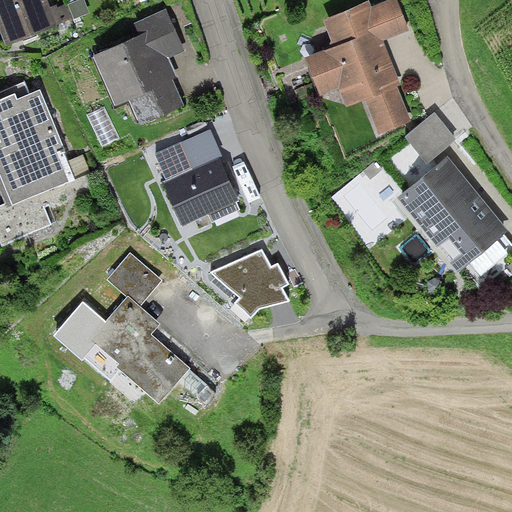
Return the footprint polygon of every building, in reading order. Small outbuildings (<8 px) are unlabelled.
[(50,11),(46,0),(0,0),(0,26),(7,44),(70,21),(65,6),(50,11)] [(340,91),(347,112),(365,105),(377,136),(412,123),(382,40),(407,30),(397,4),(373,13),(371,5),(324,22),(332,44),(307,54),(323,97),(340,91)] [(131,92),(143,119),(185,102),(165,55),(184,47),(168,11),(139,23),(142,30),(97,49),(118,97),(131,92)] [(0,207),(0,241),(2,246),(56,224),(45,196),(77,183),(40,91),(17,101),(16,97),(1,104),(0,101),(0,190),(6,205),(0,207)] [(435,117),(406,141),(426,166),(456,142),(435,117)] [(166,183),(217,159),(222,157),(210,130),(154,157),(166,183)] [(448,158),(396,201),(456,273),(469,262),(503,235),(508,231),(448,158)] [(166,183),(186,225),(208,215),(235,202),(217,159),(166,183)] [(235,202),(208,215),(213,225),(240,211),(235,202)] [(511,246),(503,235),(469,262),(481,277),(511,252),(511,246)] [(262,252),(213,274),(242,299),(235,306),(252,320),(260,311),(290,303),(282,290),(289,286),(279,269),(278,266),(271,269),(262,252)] [(128,298),(140,308),(163,281),(132,254),(108,282),(128,298)] [(128,298),(91,341),(118,364),(114,369),(158,407),(191,371),(152,337),(161,327),(140,308),(128,298)]
